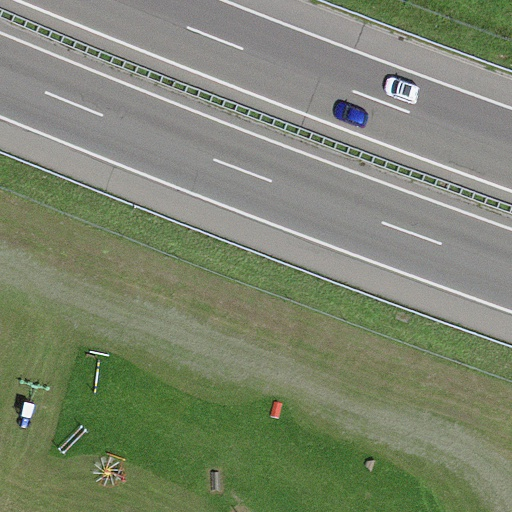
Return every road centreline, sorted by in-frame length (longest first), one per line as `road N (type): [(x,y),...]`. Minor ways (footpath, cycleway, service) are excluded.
road 1 (motorway): [(0,75),(511,271)]
road 2 (motorway): [(511,148),(124,0)]
